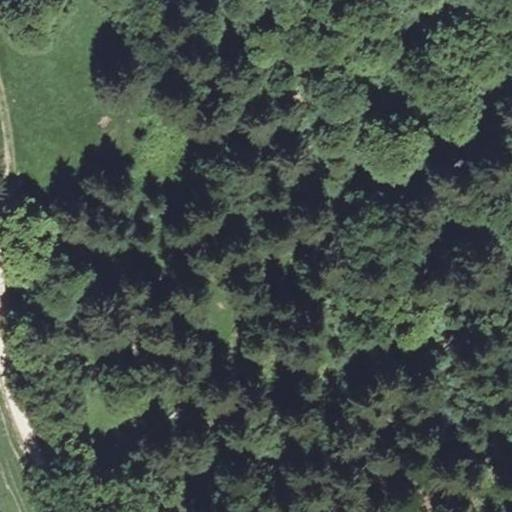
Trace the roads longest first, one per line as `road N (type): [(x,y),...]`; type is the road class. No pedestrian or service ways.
road 1 (track): [(0,353),(47,511)]
road 2 (track): [(0,82),(10,155),(0,239)]
